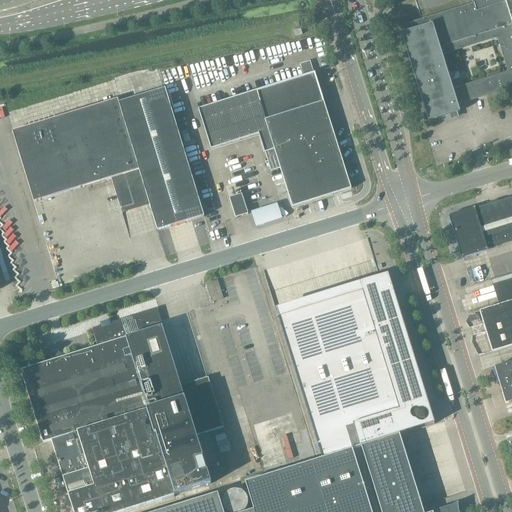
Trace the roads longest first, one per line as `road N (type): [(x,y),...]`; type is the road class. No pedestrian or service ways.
road 1 (tertiary): [(394,204),(0,326)]
road 2 (unclassified): [(508,511),(411,199)]
road 3 (unclassified): [(394,204),(492,511)]
road 4 (unknown): [(342,109),(321,66),(303,57),(196,94),(226,215)]
road 5 (tertiary): [(330,0),(394,204)]
road 6 (tertiary): [(411,199),(350,0)]
road 7 (unclassified): [(35,511),(0,396)]
